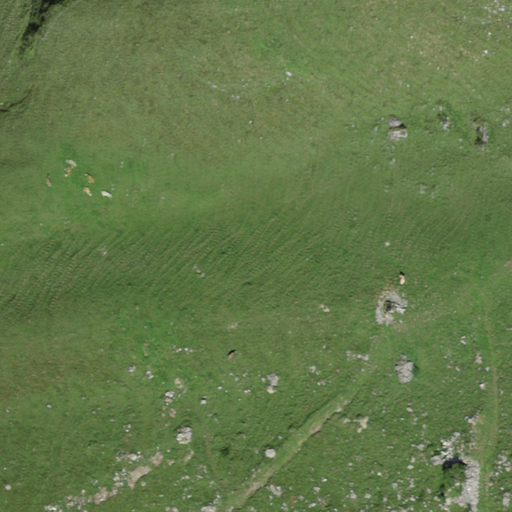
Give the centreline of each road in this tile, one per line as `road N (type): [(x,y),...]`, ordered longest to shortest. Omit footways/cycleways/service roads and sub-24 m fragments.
road 1 (track): [(221,511),(341,398),(384,339),(511,276)]
road 2 (track): [(480,292),(492,408),(483,511)]
